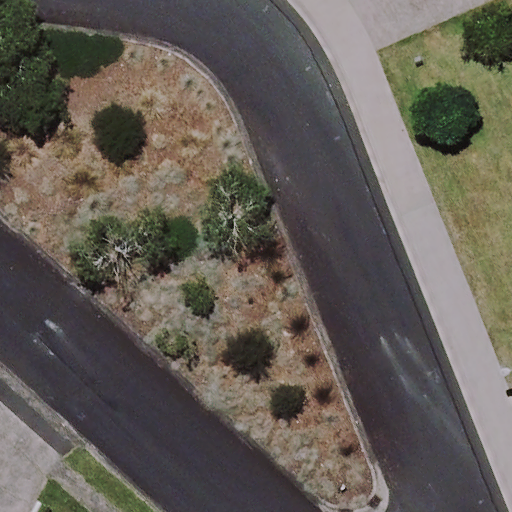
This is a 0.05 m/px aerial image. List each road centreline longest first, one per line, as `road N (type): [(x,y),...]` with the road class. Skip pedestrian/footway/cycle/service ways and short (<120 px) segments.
road 1 (residential): [(432,511),(294,95),(240,25),(185,0)]
road 2 (residential): [(0,267),(277,511)]
